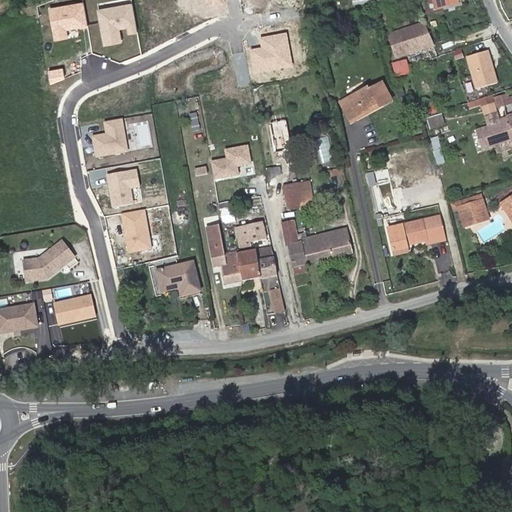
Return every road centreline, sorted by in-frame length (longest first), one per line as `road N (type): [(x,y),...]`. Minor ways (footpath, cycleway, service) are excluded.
road 1 (tertiary): [(481,374),(390,370),(51,414)]
road 2 (residential): [(511,282),(240,347),(95,355)]
